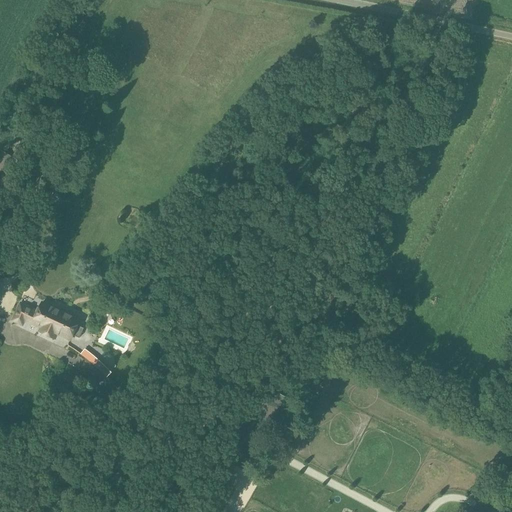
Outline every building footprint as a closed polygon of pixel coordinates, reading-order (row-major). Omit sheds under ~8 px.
[(0,171),(9,157),(0,150),(0,171)] [(27,196),(40,175),(27,167),(15,188),(27,196)] [(15,316),(13,320),(22,324),(24,320),(41,327),(40,331),(47,334),(54,337),(56,333),(70,340),(72,335),(79,338),(83,328),(77,325),(79,321),(57,311),(41,303),(38,311),(21,303),(15,316)] [(85,349),(80,354),(90,361),(97,368),(106,378),(111,373),(98,359),(85,349)] [(304,405),(269,388),(254,421),(286,438),(304,405)] [(235,455),(245,460),(249,453),(239,448),(235,455)]
